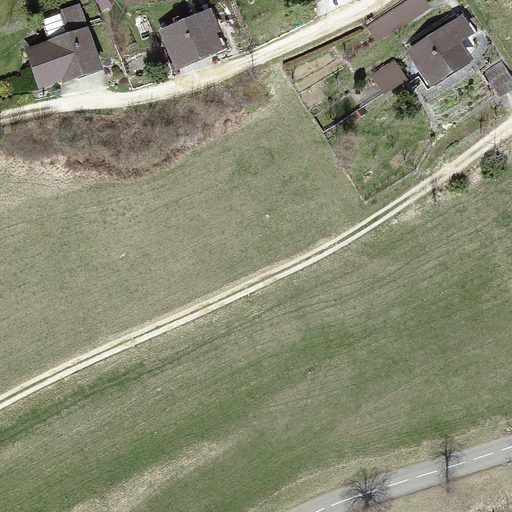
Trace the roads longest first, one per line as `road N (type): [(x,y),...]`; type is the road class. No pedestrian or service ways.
road 1 (track): [(511,135),(311,260),(107,345),(0,403)]
road 2 (residential): [(373,0),(204,76),(139,95),(64,103)]
road 3 (secondary): [(511,446),(315,511)]
